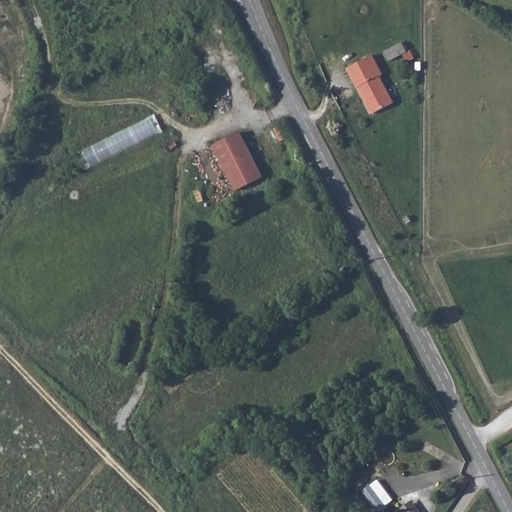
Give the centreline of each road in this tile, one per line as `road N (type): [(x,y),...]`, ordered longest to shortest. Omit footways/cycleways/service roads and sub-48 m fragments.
road 1 (track): [(29,0),(55,98),(139,100),(190,134),(179,166),(161,324)]
road 2 (tertiary): [(446,392),(248,0)]
road 3 (track): [(155,511),(0,350)]
road 4 (tertiary): [(508,511),(446,392)]
